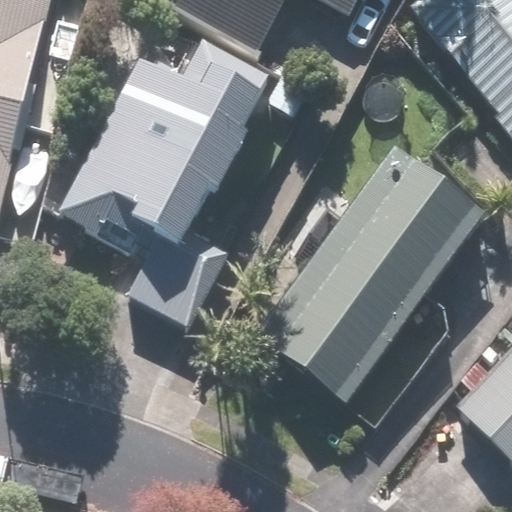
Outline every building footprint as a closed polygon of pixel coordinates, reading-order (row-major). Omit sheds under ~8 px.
[(50,0),(0,0),(0,216),(12,164),(10,164),(43,21),(46,22),(50,0)] [(116,0),(238,68),(275,0),(288,0),(339,28),(354,0),(116,0)] [(511,0),(426,0),(400,22),(511,156),(511,0)] [(161,96),(119,74),(45,212),(132,259),(102,317),(174,355),(220,270),(176,247),(252,104),(178,65),(161,96)] [(447,338),(413,312),(470,236),(379,167),(233,361),(324,429),(345,401),(380,428),(447,338)] [(511,375),(502,366),(449,420),(511,481),(511,375)]
